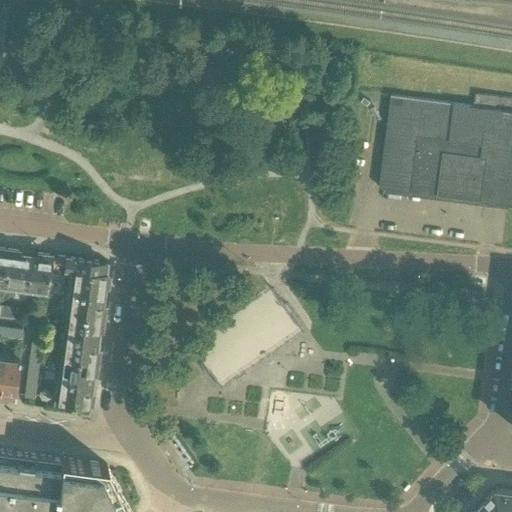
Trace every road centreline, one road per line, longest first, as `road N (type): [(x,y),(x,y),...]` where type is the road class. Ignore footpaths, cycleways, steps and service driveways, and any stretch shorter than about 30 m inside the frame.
road 1 (residential): [(511,267),(136,241)]
road 2 (residential): [(136,241),(114,390),(126,442)]
road 3 (residential): [(136,241),(0,222)]
road 4 (residential): [(126,442),(0,426)]
road 5 (residential): [(173,490),(292,511)]
